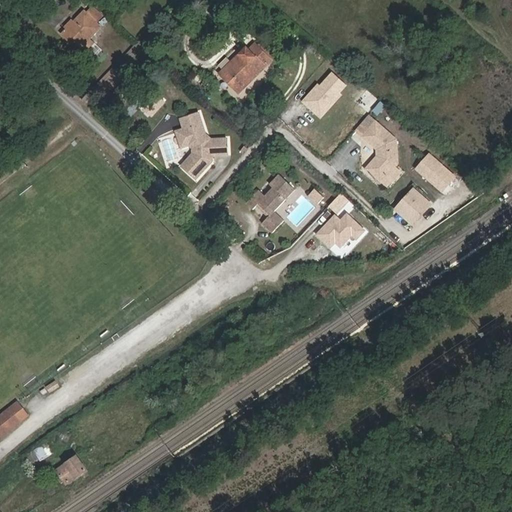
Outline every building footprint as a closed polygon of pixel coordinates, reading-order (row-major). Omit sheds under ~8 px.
[(99,23),(107,13),(95,2),(86,10),(99,23)] [(74,20),(68,27),(63,32),(70,38),(73,35),(76,38),(81,44),(90,35),(101,25),(99,23),(86,10),(85,9),(74,20)] [(72,17),(65,24),(68,27),(74,20),(72,17)] [(81,44),(87,50),(96,40),(90,35),(81,44)] [(247,46),(219,72),(238,94),(273,63),(256,43),(250,47),(247,46)] [(348,102),(367,118),(382,100),(363,84),(348,102)] [(166,102),(159,95),(146,109),(154,115),(166,102)] [(188,125),(180,126),(183,143),(192,141),(197,148),(181,161),(194,177),(213,160),(211,157),(213,155),(229,157),(230,140),(214,139),(214,141),(211,141),(206,111),(186,114),(188,125)] [(406,161),(403,138),(381,121),(369,136),(385,148),(390,148),(390,155),(385,156),(375,169),(390,181),(406,161)] [(416,168),(445,193),(460,177),(431,151),(416,168)] [(268,193),(264,187),(248,198),(254,206),(261,201),(270,214),(261,220),(269,230),(285,218),(277,208),(298,193),(285,174),(272,183),(275,188),(268,193)] [(413,226),(434,202),(415,185),(394,209),(413,226)] [(348,211),(342,217),(336,212),(317,233),(336,250),(351,234),(357,240),(368,228),(348,211)] [(21,409),(15,401),(8,406),(14,414),(21,409)] [(5,408),(5,410),(0,413),(0,430),(24,413),(21,409),(14,414),(8,406),(5,408)] [(72,432),(58,432),(58,445),(71,445),(72,432)] [(43,443),(36,448),(42,456),(49,451),(43,443)] [(77,454),(55,468),(66,484),(89,470),(77,454)] [(44,501),(34,508),(36,511),(39,511),(48,507),(44,501)]
